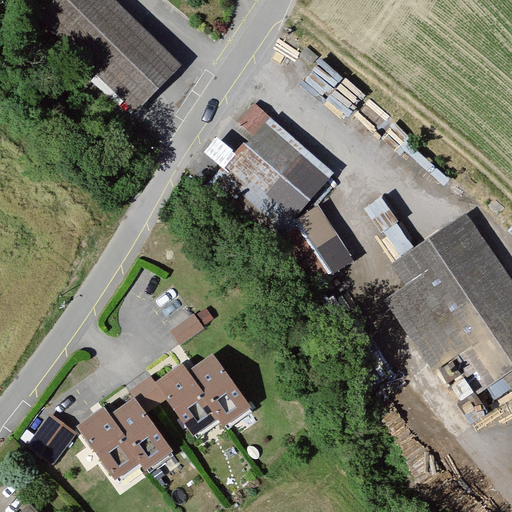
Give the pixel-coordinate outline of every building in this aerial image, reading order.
[(181,66),(108,0),(62,0),(42,22),(140,111),(181,66)] [(337,171),(271,120),(227,177),(294,228),(337,171)] [(387,199),(375,207),(402,252),(415,244),(387,199)] [(504,374),(511,368),(511,279),(470,216),(399,263),(413,283),(390,298),(438,370),(469,348),(492,383),(504,374)] [(184,343),(209,325),(198,310),(173,328),(184,343)] [(257,406),(220,350),(193,367),(225,416),(229,424),(257,406)] [(197,435),(225,416),(193,367),(189,361),(161,379),(197,435)] [(180,447),(138,393),(115,411),(150,455),(157,465),(180,447)] [(123,476),(150,455),(115,411),(110,404),(83,425),(123,476)] [(29,441),(55,463),(82,431),(56,409),(29,441)] [(48,511),(34,499),(21,511),(48,511)]
